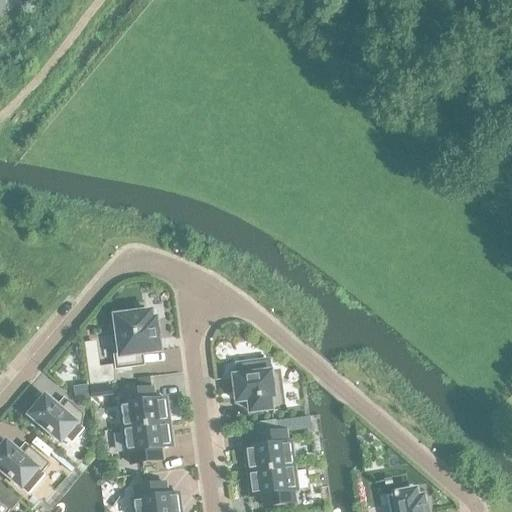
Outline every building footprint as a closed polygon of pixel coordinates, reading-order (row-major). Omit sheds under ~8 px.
[(142,354),(154,352),(160,351),(155,320),(152,320),(150,312),(115,317),(120,355),(114,356),(116,369),(143,366),(142,354)] [(249,400),(251,412),(282,408),(278,376),(274,373),(262,374),(261,368),(241,371),(242,376),(234,378),(237,402),(249,400)] [(119,405),(122,429),(169,423),(166,399),(154,401),(153,389),(121,393),(122,405),(119,405)] [(71,442),(82,429),(80,428),(81,426),(84,415),(63,398),(63,399),(67,402),(60,410),(45,398),(30,416),(33,419),(31,420),(46,433),(47,432),(50,435),(51,434),(60,442),(65,436),(71,442)] [(129,452),(130,464),(162,460),(161,448),(172,447),(170,433),(169,423),(122,429),(125,453),(129,452)] [(244,449),(247,473),(294,467),(291,443),(287,443),(286,432),(254,436),(255,448),(244,449)] [(33,444),(48,457),(52,452),(38,439),(33,444)] [(11,480),(12,480),(27,493),(43,475),(41,473),(49,464),(24,443),(24,444),(28,448),(21,456),(6,443),(0,450),(0,472),(8,479),(8,478),(11,480)] [(247,473),(250,497),(262,495),(263,507),(295,503),(293,491),(297,490),(294,467),(247,473)] [(131,501),(132,511),(180,511),(179,494),(167,496),(165,484),(134,488),(135,500),(131,501)] [(388,511),(427,511),(424,494),(416,496),(415,491),(386,497),(388,511)] [(0,511),(8,511),(10,510),(0,501),(0,511)]
